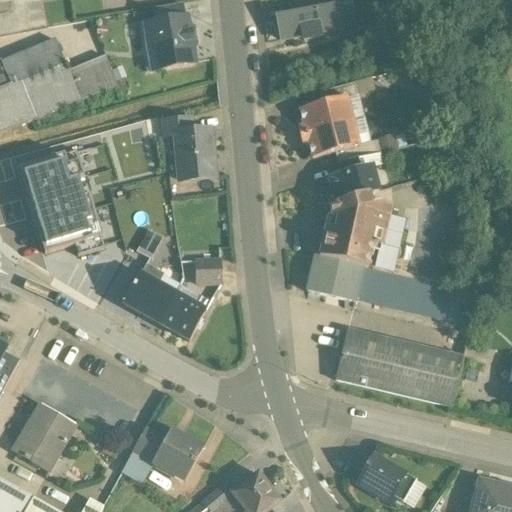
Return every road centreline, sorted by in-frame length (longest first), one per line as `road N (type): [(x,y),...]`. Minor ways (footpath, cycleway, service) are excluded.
road 1 (tertiary): [(279,400),(260,300),(231,0)]
road 2 (residential): [(279,400),(216,395),(0,275)]
road 3 (residential): [(511,456),(279,400)]
road 4 (tertiary): [(327,511),(279,400)]
